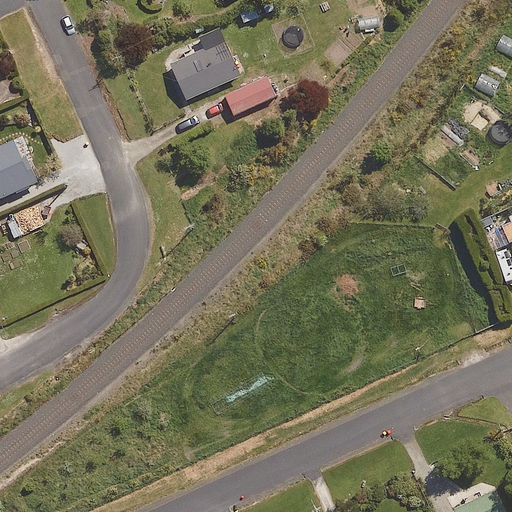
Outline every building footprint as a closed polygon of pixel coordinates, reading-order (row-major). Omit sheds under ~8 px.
[(256,1),(237,9),(244,25),(263,17),(256,1)] [(242,75),(221,28),(200,37),(205,48),(172,63),(188,98),(242,75)] [(277,96),(268,77),(227,95),(235,114),(277,96)] [(0,198),(35,183),(16,139),(0,145),(0,198)] [(511,215),(501,220),(510,242),(511,240),(511,215)] [(504,511),(496,491),(456,508),(458,511),(504,511)]
